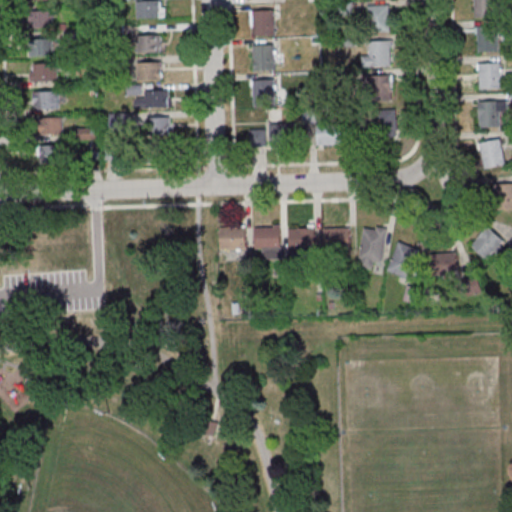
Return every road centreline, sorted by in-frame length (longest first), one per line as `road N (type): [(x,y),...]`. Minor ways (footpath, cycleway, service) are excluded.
road 1 (residential): [(429,154),(396,177),(0,192)]
road 2 (residential): [(217,186),(210,0)]
road 3 (residential): [(429,154),(432,0)]
